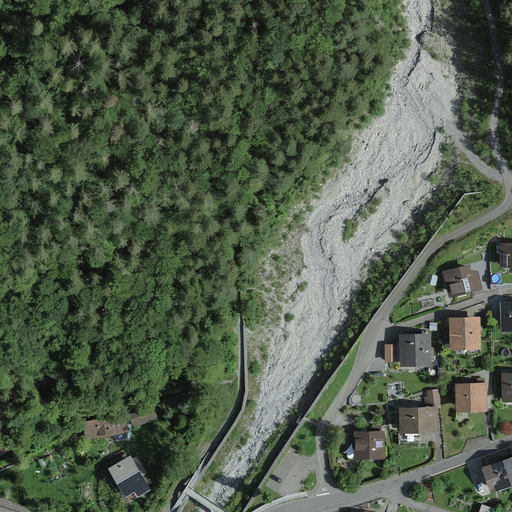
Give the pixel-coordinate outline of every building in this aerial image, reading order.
[(511,243),(502,244),(502,265),(511,264),(511,243)] [(451,282),(453,292),(480,285),(476,271),(469,273),(468,268),(446,274),(448,283),(451,282)] [(511,305),(503,306),(504,327),(511,326),(511,305)] [(476,343),(476,333),(479,333),(478,320),(454,321),(454,330),(446,330),(446,346),(455,346),(455,344),(465,344),(465,347),(475,347),(475,343),(476,343)] [(433,360),(433,349),(429,349),(429,337),(404,337),(405,360),(433,360)] [(386,346),(386,359),(395,360),(395,346),(386,346)] [(481,406),(481,396),(485,396),(484,379),(477,379),(478,386),(460,386),(460,406),(481,406)] [(430,403),(430,406),(439,405),(437,389),(428,390),(429,397),(425,397),(426,404),(430,403)] [(152,406),(129,415),(134,427),(157,417),(152,406)] [(404,410),(405,427),(432,426),(432,410),(404,410)] [(85,422),(88,437),(126,431),(123,415),(85,422)] [(357,441),(357,455),(382,454),(381,427),(374,427),(374,433),(359,433),(359,427),(348,427),(349,441),(357,441)] [(109,462),(126,492),(134,487),(138,494),(146,489),(125,453),(109,462)] [(511,459),(486,469),(493,487),(511,480),(511,459)]
